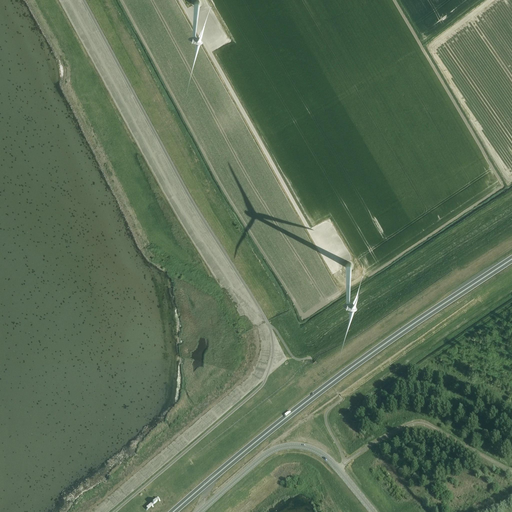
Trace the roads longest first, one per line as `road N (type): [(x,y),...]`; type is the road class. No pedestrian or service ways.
road 1 (trunk): [(172,511),(294,410),(511,258)]
road 2 (tertiary): [(199,511),(259,459),(292,445),(323,455),(373,511)]
